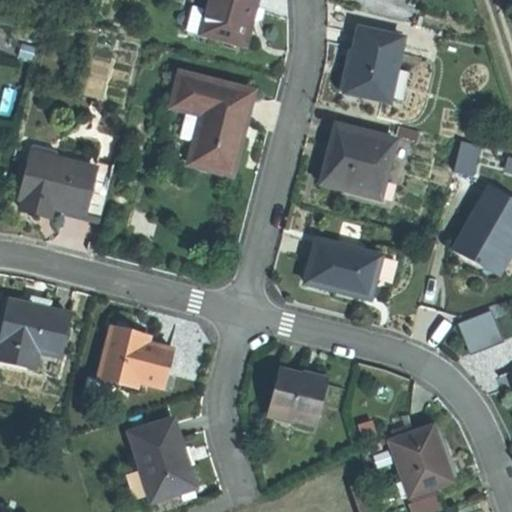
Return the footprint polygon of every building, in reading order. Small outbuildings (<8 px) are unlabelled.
[(208,17),(204,34),(245,45),(250,29),(264,18),(265,12),(267,8),(257,6),(258,0),(209,0),(207,10),(205,16),(208,17)] [(188,30),(204,34),(208,17),(205,16),(207,10),(193,7),(188,30)] [(406,38),(362,28),(355,59),(347,92),(392,102),(406,38)] [(191,164),(233,175),(244,133),(254,94),(181,75),(173,107),(204,115),(191,164)] [(324,184),(346,190),(382,199),(386,186),(398,140),(339,125),(331,156),(324,184)] [(96,170),(32,154),(21,200),(24,200),(22,210),(52,217),(54,207),(67,210),(85,215),(96,170)] [(382,199),(346,190),(344,198),(391,210),(397,189),(386,186),(382,199)] [(497,267),(509,246),(511,240),(511,200),(493,190),(485,204),(488,206),(473,233),(470,231),(458,252),(471,259),(483,266),(486,261),(497,267)] [(318,241),(307,284),(340,293),(372,301),(383,257),(318,241)] [(511,261),(511,248),(509,246),(497,267),(506,272),(511,261)] [(11,301),(2,342),(32,349),(61,356),(71,315),(44,309),(11,301)] [(472,352),(506,340),(495,310),(462,321),(472,352)] [(131,331),(113,327),(100,380),(136,389),(138,381),(165,388),(174,349),(148,343),(149,336),(131,331)] [(32,349),(2,342),(0,348),(0,359),(28,366),(32,349)] [(300,377),(282,372),(270,413),(318,427),(331,381),(316,377),(315,381),(300,377)] [(173,420),(130,434),(154,503),(176,496),(176,494),(195,487),(184,451),(173,420)] [(407,479),(413,497),(453,482),(445,458),(435,432),(395,446),(407,479)] [(403,500),(413,497),(407,479),(397,482),(403,500)]
